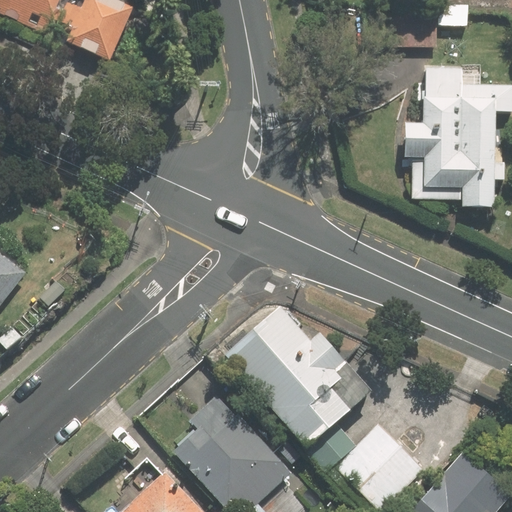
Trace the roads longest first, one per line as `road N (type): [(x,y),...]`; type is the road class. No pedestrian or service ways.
road 1 (tertiary): [(0,452),(203,268),(238,212)]
road 2 (tertiary): [(511,336),(238,212)]
road 3 (tertiary): [(238,212),(0,103)]
road 4 (tertiary): [(238,212),(256,131),(255,82),(236,0)]
